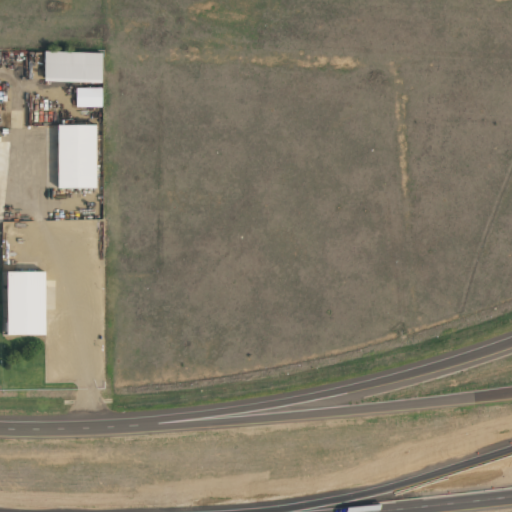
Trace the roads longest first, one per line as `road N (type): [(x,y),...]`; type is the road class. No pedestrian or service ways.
road 1 (trunk): [(511,343),(402,379),(220,420)]
road 2 (tertiary): [(511,392),(220,420)]
road 3 (trunk): [(220,420),(0,427)]
